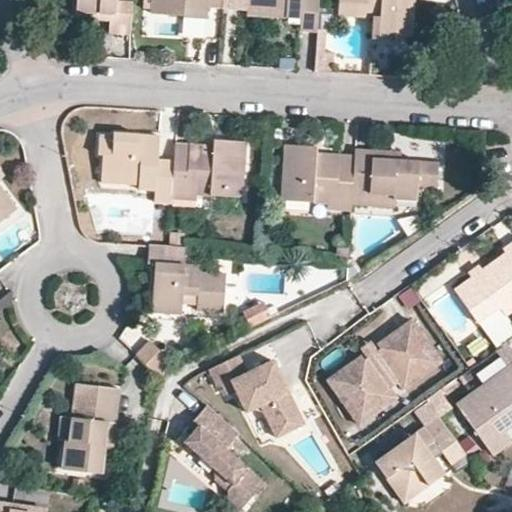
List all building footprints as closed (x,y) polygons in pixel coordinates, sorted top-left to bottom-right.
[(77,0),(77,11),(92,12),(110,13),(109,20),(109,31),(131,33),(133,0),(131,0),(77,0)] [(186,15),(186,8),(209,9),(209,4),(224,6),(223,0),(152,0),(152,7),(153,8),(168,9),(168,14),(186,15)] [(247,0),(247,4),(287,4),(287,16),(302,16),(302,29),(319,30),(321,0),(247,0)] [(362,14),(362,0),(384,0),(384,15),(377,15),(376,37),(396,38),(396,33),(407,34),(408,12),(408,0),(342,0),(341,13),(362,14)] [(247,4),(247,13),(287,16),(287,4),(247,4)] [(407,34),(420,34),(420,12),(408,12),(407,34)] [(160,134),(114,131),(114,133),(91,132),(89,153),(94,153),(94,171),(110,172),(134,174),(134,169),(140,169),(139,186),(156,187),(155,201),(171,202),(172,199),(173,185),(174,166),(158,165),(158,158),(160,134)] [(211,146),(211,154),(202,154),(203,145),(175,144),(174,166),(173,185),(195,187),(194,194),(241,197),(245,145),(234,145),(235,140),(211,138),(211,146)] [(326,152),(325,158),(317,158),(317,152),(317,145),(295,143),(294,143),(294,147),(284,147),(282,177),(281,200),(328,202),(329,194),(353,195),(354,191),(356,154),(326,152)] [(211,146),(203,145),(202,154),(211,154),(211,146)] [(354,191),(392,194),(392,200),(417,201),(418,189),(438,189),(439,164),(400,160),(390,161),(390,151),(357,149),(356,154),(354,191)] [(400,160),(400,152),(390,151),(390,161),(400,160)] [(174,159),(158,158),(158,165),(174,166),(174,159)] [(108,182),(110,172),(94,171),(94,181),(108,182)] [(0,220),(11,213),(9,210),(17,204),(0,181),(0,220)] [(194,206),(194,199),(194,194),(195,187),(173,185),(172,199),(171,205),(194,206)] [(352,209),(353,195),(329,194),(328,202),(328,207),(352,209)] [(9,210),(11,213),(19,206),(17,204),(9,210)] [(478,325),(502,309),(508,316),(511,312),(511,238),(502,246),(507,251),(480,271),(470,277),(453,289),(478,325)] [(201,267),(184,266),(185,247),(168,246),(154,245),(146,245),(146,264),(152,265),(150,303),(179,303),(180,303),(180,296),(196,297),(196,312),(223,313),(224,273),(202,272),(201,267)] [(363,268),(355,256),(349,256),(349,259),(349,278),(351,277),(363,268)] [(480,271),(476,265),(466,271),(470,277),(480,271)] [(263,300),(241,310),(249,325),(271,315),(263,300)] [(179,303),(150,303),(149,314),(179,315),(179,303)] [(508,316),(502,309),(478,325),(487,337),(511,321),(508,316)] [(388,389),(383,383),(392,376),(397,382),(402,388),(411,383),(439,362),(431,351),(410,322),(376,346),(379,351),(376,354),(366,361),(364,362),(360,357),(327,381),(351,414),(388,389)] [(174,363),(149,339),(134,354),(159,378),(174,363)] [(511,441),(498,422),(511,412),(511,341),(511,340),(497,350),(509,366),(455,404),(492,454),(511,441)] [(368,342),(358,350),(366,361),(376,354),(368,342)] [(240,395),(250,415),(259,411),(269,415),(282,441),(306,429),(275,362),(250,373),(242,353),(211,368),(220,389),(226,386),(231,398),(240,395)] [(397,382),(392,376),(383,383),(388,389),(397,382)] [(76,382),(72,416),(70,440),(64,439),(61,471),(100,474),(103,448),(103,439),(113,440),(118,386),(76,382)] [(351,414),(359,426),(396,401),(392,395),(388,389),(351,414)] [(438,392),(427,400),(439,416),(450,409),(438,392)] [(242,508),(267,480),(228,446),(239,432),(208,404),(192,423),(197,428),(187,441),(216,466),(216,477),(229,489),(230,497),(242,508)] [(72,416),(61,415),(60,439),(64,439),(70,440),(72,416)] [(395,483),(414,486),(442,468),(433,456),(440,451),(457,472),(471,461),(447,427),(432,437),(434,441),(426,446),(416,432),(379,460),(395,483)] [(103,439),(103,448),(112,449),(113,440),(103,439)] [(343,486),(338,480),(326,489),(330,495),(343,486)] [(47,511),(48,509),(0,501),(0,511),(47,511)]
